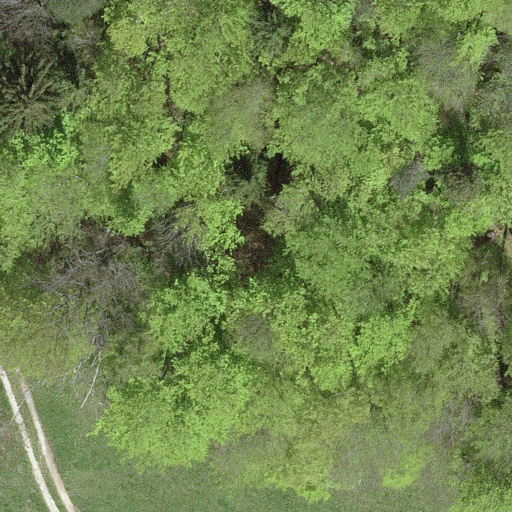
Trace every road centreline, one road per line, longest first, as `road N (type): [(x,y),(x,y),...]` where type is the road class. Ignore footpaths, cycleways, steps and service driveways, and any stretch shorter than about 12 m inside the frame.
road 1 (track): [(0,355),(57,511)]
road 2 (track): [(0,480),(157,504)]
